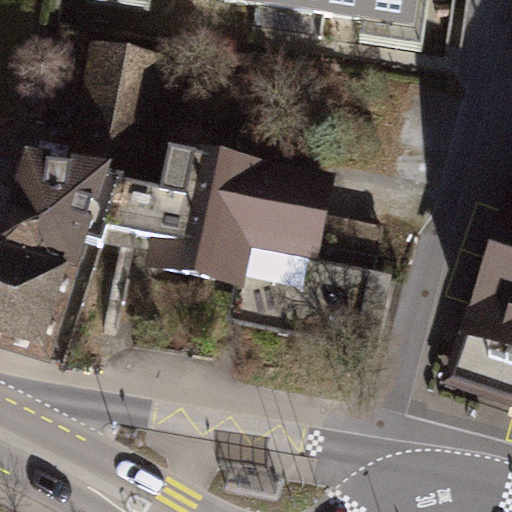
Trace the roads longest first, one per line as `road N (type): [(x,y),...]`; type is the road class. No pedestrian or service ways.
road 1 (primary): [(0,433),(140,511)]
road 2 (residential): [(372,511),(409,485),(444,479),(511,489)]
